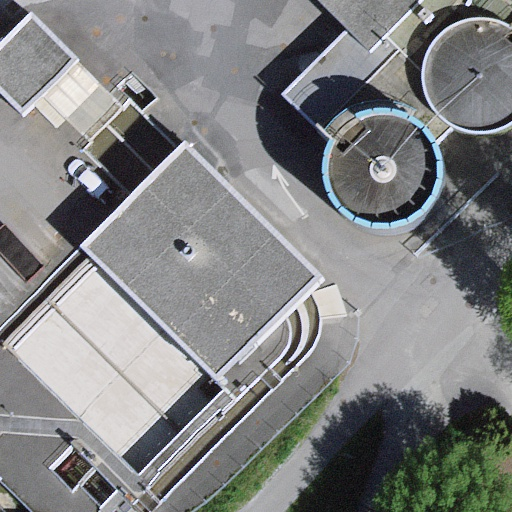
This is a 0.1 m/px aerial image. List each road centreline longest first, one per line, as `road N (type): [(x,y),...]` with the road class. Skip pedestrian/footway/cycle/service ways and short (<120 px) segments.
road 1 (unclassified): [(414,344),(256,511)]
road 2 (unclassified): [(414,344),(427,384),(378,511)]
road 3 (unclassified): [(511,250),(414,344)]
